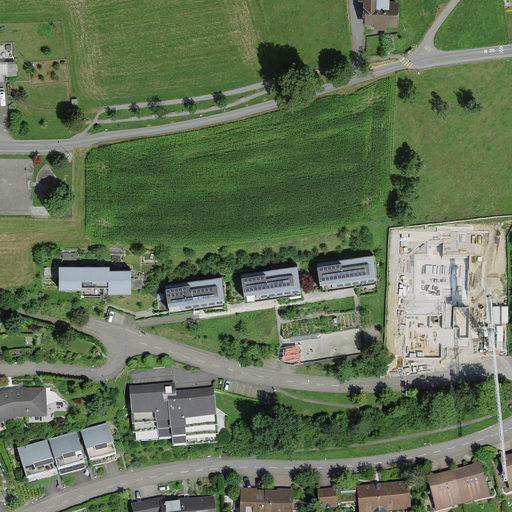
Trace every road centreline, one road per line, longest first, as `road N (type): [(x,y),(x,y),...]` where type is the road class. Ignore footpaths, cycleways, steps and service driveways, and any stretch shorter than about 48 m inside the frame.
road 1 (residential): [(39,511),(156,475),(377,463),(511,427)]
road 2 (unclassified): [(420,60),(202,121),(72,143),(0,143)]
road 3 (residential): [(511,368),(402,384),(318,384),(130,339)]
road 4 (residential): [(130,339),(101,373),(32,365),(0,371)]
